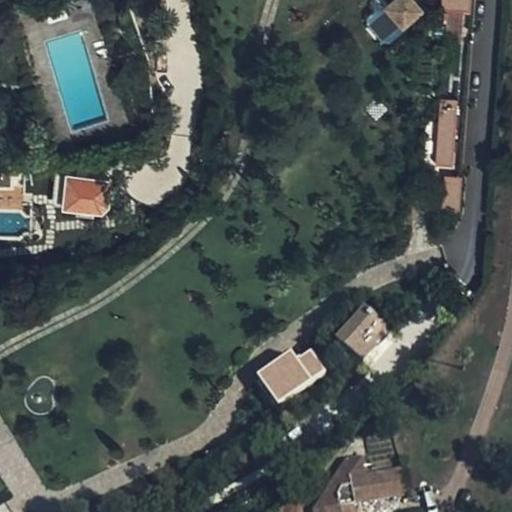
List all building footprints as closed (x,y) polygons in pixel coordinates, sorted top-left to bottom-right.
[(398,19),(416,2),(416,0),(368,0),(368,6),(362,10),(361,18),(379,38),(385,38),(397,27),(398,19)] [(436,0),(436,4),(444,5),(442,37),(458,38),(461,6),(467,7),(467,0),(436,0)] [(0,168),(0,178),(20,178),(20,164),(0,168)] [(104,202),(107,175),(66,170),(62,202),(98,207),(104,202)] [(437,205),(457,207),(459,180),(440,178),(437,205)] [(340,341),(362,361),(390,330),(367,309),(340,341)] [(305,370),(297,358),(263,383),(279,405),(322,376),(315,364),(305,370)] [(370,469),(401,466),(400,450),(378,452),(380,467),(370,467),(370,469)] [(346,500),(342,475),(357,473),(355,455),(339,458),(310,505),(311,511),(325,511),(324,504),(346,500)] [(357,473),(342,475),(346,500),(399,493),(395,467),(357,473)] [(347,511),(346,500),(324,504),(325,511),(347,511)]
